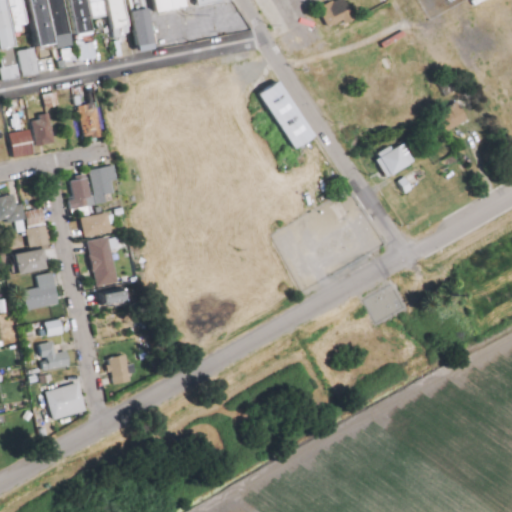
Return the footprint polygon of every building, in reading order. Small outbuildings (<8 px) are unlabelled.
[(0,0),(0,48),(18,46),(9,0),(0,0)] [(29,0),(40,52),(59,48),(49,0),(29,0)] [(49,0),(59,48),(59,52),(77,48),(75,36),(67,0),(49,0)] [(67,0),(75,36),(96,32),(94,21),(89,0),(67,0)] [(89,0),(94,21),(111,18),(107,0),(89,0)] [(107,0),(111,18),(115,36),(134,32),(127,0),(107,0)] [(127,0),(134,32),(139,55),(157,51),(148,5),(145,6),(143,0),(127,0)] [(187,0),(189,9),(158,15),(155,0),(187,0)] [(340,0),(330,5),(335,17),(353,8),(348,0),(340,0)] [(20,51),(25,78),(42,74),(37,48),(20,51)] [(41,73),(54,71),(53,59),(40,61),(41,73)] [(2,68),(4,82),(23,78),(21,65),(2,68)] [(260,94),(297,149),(317,137),(281,81),(260,94)] [(459,101),(471,121),(443,136),(433,118),(453,108),(451,105),(459,101)] [(79,108),(86,141),(105,138),(99,104),(79,108)] [(33,121),(38,147),(56,144),(51,112),(41,114),(42,119),(33,121)] [(10,133),(15,159),(37,155),(32,129),(10,133)] [(377,159),(389,180),(418,163),(406,142),(377,159)] [(92,173),(99,207),(111,204),(110,197),(122,194),(117,168),(92,173)] [(90,173),(97,208),(72,213),(70,200),(75,200),(71,177),(90,173)] [(460,173),(465,183),(445,194),(440,184),(460,173)] [(0,196),(0,221),(8,220),(9,225),(27,222),(23,204),(17,204),(15,194),(0,196)] [(31,248),(53,245),(46,210),(27,214),(30,229),(27,230),(31,248)] [(83,219),(87,240),(115,235),(110,214),(83,219)] [(89,243),(98,290),(120,286),(111,239),(89,243)] [(14,255),(46,250),(50,272),(18,277),(14,255)] [(37,277),(39,287),(24,290),(28,311),(61,306),(55,274),(37,277)] [(100,293),(103,310),(130,306),(127,289),(100,293)] [(46,325),(48,339),(65,336),(63,322),(46,325)] [(39,345),(44,375),(74,369),(72,353),(56,356),(54,343),(39,345)] [(109,360),(115,389),(133,385),(128,357),(109,360)] [(46,393),(54,427),(91,417),(83,384),(46,393)]
